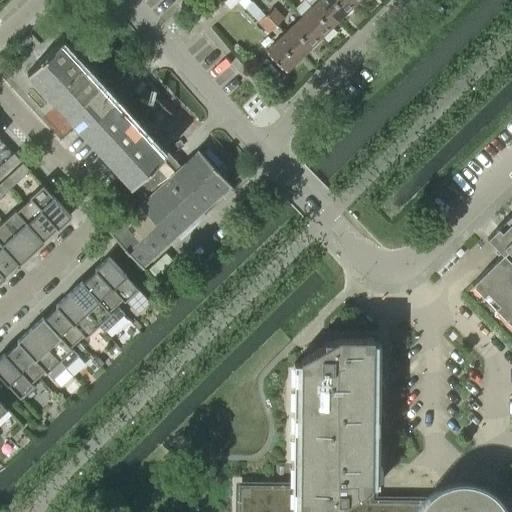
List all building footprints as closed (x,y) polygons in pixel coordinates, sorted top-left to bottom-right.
[(316,0),(317,0),(300,17),(319,37),(337,20),(317,0),(316,0)] [(317,0),(337,20),(354,3),(351,0),(317,0)] [(284,18),(273,7),(264,16),(275,26),(284,18)] [(264,16),(257,23),(267,34),(275,26),(264,16)] [(300,17),(282,34),(302,54),(319,37),(300,17)] [(302,54),(282,34),(264,51),(284,72),(302,54)] [(45,95),(129,184),(161,155),(80,67),(86,62),(62,36),(54,43),(48,37),(40,44),(47,52),(25,72),(46,95),(45,95)] [(178,166),(142,200),(107,233),(140,268),(200,211),(207,204),(228,185),(196,149),(178,166)] [(0,163),(0,166),(4,171),(18,158),(12,152),(0,163)] [(7,174),(14,182),(28,169),(21,162),(7,174)] [(28,197),(22,203),(46,229),(52,223),(55,226),(69,214),(41,183),(27,196),(28,197)] [(14,208),(1,220),(29,250),(42,239),(39,236),(46,229),(22,203),(15,210),(14,208)] [(0,257),(7,265),(14,259),(16,262),(29,250),(1,220),(0,221),(0,257)] [(511,221),(502,231),(498,228),(487,238),(503,255),(472,285),(511,325),(511,262),(503,254),(507,250),(511,255),(511,221)] [(99,265),(88,275),(114,303),(120,297),(123,300),(136,287),(107,255),(97,263),(99,265)] [(75,284),(67,291),(97,324),(110,312),(107,309),(114,303),(88,275),(77,286),(75,284)] [(60,301),(49,311),(75,339),(81,333),(84,336),(97,324),(67,291),(58,299),(60,301)] [(36,319),(28,327),(65,367),(79,355),(71,348),(68,345),(75,339),(49,311),(38,321),(36,319)] [(21,337),(10,347),(36,375),(42,369),(52,379),(65,367),(28,327),(20,335),(21,337)] [(511,511),(511,505),(402,505),(379,480),(370,470),(376,336),(327,335),(301,360),(299,502),(230,501),(230,511),(511,511)] [(36,375),(10,347),(0,356),(0,376),(18,396),(32,383),(29,381),(36,375)] [(98,358),(95,360),(100,366),(103,364),(98,358)] [(60,393),(54,400),(60,406),(66,400),(60,393)]
